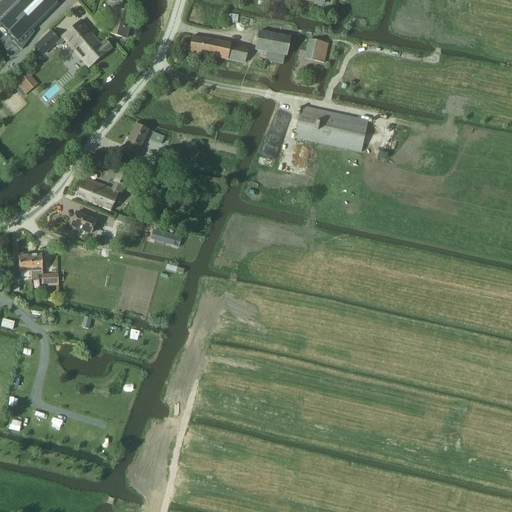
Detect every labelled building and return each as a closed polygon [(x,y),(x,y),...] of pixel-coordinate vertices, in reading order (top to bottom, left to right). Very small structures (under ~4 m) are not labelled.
[(13,41),(21,49),(33,32),(31,31),(57,5),(52,0),(19,0),(5,15),(2,18),(0,19),(0,27),(1,26),(14,40),(13,41)] [(19,0),(2,0),(0,2),(0,19),(2,18),(5,15),(19,0)] [(127,20),(129,14),(116,10),(109,34),(125,39),(131,21),(127,20)] [(51,31),(35,45),(36,46),(44,55),(55,45),(58,49),(65,42),(72,50),(76,46),(82,41),(83,42),(85,40),(83,38),(90,32),(80,21),(79,23),(63,37),(62,36),(58,39),(51,31)] [(82,41),(76,46),(85,56),(80,60),(88,69),(92,65),(111,49),(105,41),(100,45),(90,32),(83,38),(85,40),(83,42),(82,41)] [(267,53),(284,57),(286,57),(290,38),(258,32),(254,51),(267,53)] [(191,36),(187,59),(199,61),(200,55),(227,60),(244,64),(247,51),(242,46),(191,36)] [(309,40),(304,59),(322,64),(327,44),(309,40)] [(265,62),(280,65),(282,65),(284,57),(267,53),(265,62)] [(21,79),(20,79),(26,86),(33,80),(28,73),(25,76),(21,79)] [(20,79),(12,87),(22,98),(30,91),(26,86),(20,79)] [(33,80),(26,86),(30,91),(38,85),(33,80)] [(301,106),(300,110),(294,139),(360,154),(367,121),(301,106)] [(279,107),(272,126),(286,131),(293,112),(279,107)] [(135,124),(124,147),(137,154),(148,131),(135,124)] [(164,138),(153,133),(150,141),(161,146),(164,138)] [(114,183),(111,189),(118,192),(118,194),(121,195),(124,187),(126,187),(132,173),(119,167),(112,182),(114,183)] [(110,211),(118,194),(118,192),(111,189),(83,178),(75,197),(110,211)] [(90,234),(96,221),(75,212),(70,226),(90,234)] [(117,214),(115,220),(141,229),(143,223),(117,214)] [(180,238),(153,230),(150,239),(177,247),(180,238)] [(29,256),(30,272),(31,281),(37,281),(37,276),(41,276),(41,275),(42,275),(41,255),(29,256)] [(18,273),(30,272),(29,256),(17,257),(18,273)] [(57,275),(48,275),(42,275),(41,275),(41,276),(41,284),(57,284),(57,275)] [(19,282),(20,282),(19,277),(12,277),(13,282),(13,286),(8,286),(8,292),(19,292),(19,282)] [(60,284),(61,304),(69,303),(70,306),(88,305),(87,301),(90,301),(90,296),(82,297),(81,284),(75,284),(75,283),(60,284)] [(107,293),(105,305),(113,306),(115,294),(107,293)] [(84,318),(81,329),(88,330),(90,319),(84,318)] [(0,328),(12,331),(14,322),(2,320),(0,328)] [(19,363),(17,373),(29,375),(30,365),(19,363)] [(19,430),(21,421),(13,419),(11,428),(19,430)] [(48,430),(58,433),(61,423),(51,420),(48,430)] [(67,427),(64,436),(72,439),(75,430),(67,427)]
